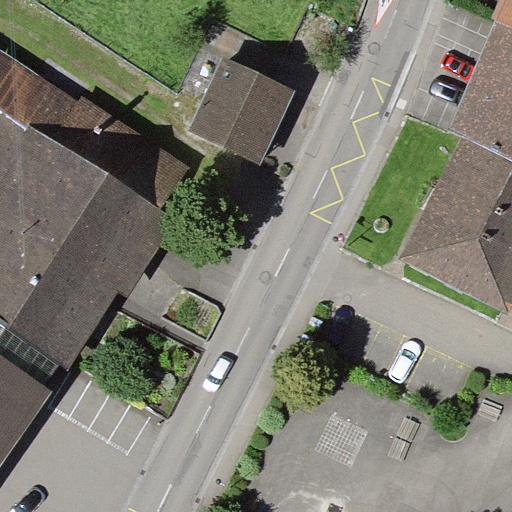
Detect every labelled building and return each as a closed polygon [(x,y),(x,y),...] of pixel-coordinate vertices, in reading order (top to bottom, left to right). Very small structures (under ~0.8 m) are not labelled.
[(511,0),(508,0),(496,27),(510,34),(511,34),(511,0)] [(511,34),(510,34),(464,143),(403,261),(499,311),(511,287),(511,34)] [(258,160),(290,87),(285,84),(233,60),(198,133),(258,160)] [(0,324),(58,364),(112,276),(173,179),(25,88),(14,106),(0,96),(0,126),(0,127),(0,324)] [(58,364),(0,324),(0,447),(27,410),(58,364)]
